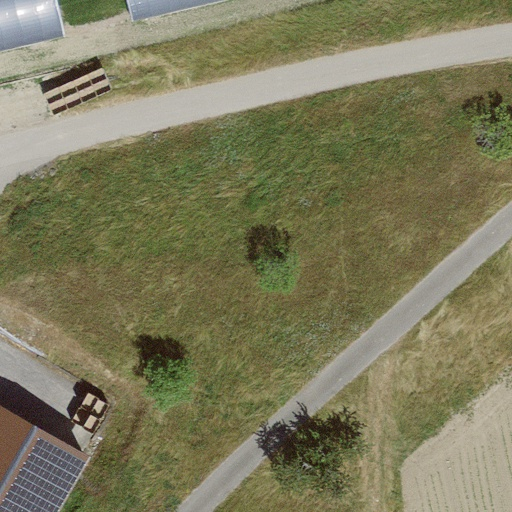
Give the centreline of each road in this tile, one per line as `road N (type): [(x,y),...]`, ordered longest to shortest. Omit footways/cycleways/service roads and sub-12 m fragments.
road 1 (residential): [(511,40),(26,144)]
road 2 (unclassified): [(511,224),(188,511)]
